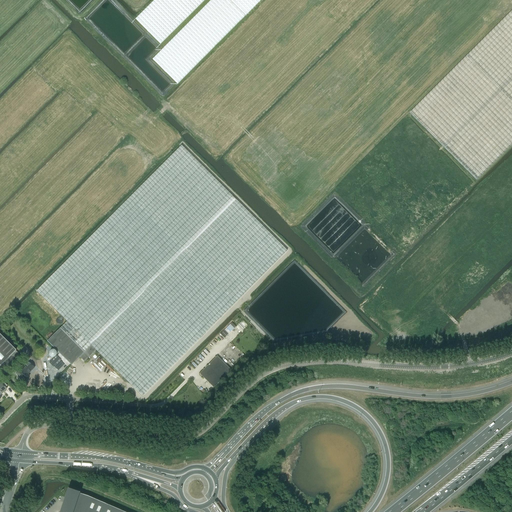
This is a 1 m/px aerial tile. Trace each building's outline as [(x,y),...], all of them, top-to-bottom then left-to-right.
[(154,0),(136,19),(161,44),(204,0),(211,0),(153,59),(178,84),(246,16),(261,0),(154,0)] [(511,10),(409,113),(476,180),(511,144),(511,10)] [(36,291),(67,322),(91,346),(96,351),(96,350),(142,396),(287,251),(181,146),(36,291)] [(91,346),(67,322),(60,329),(84,353),(91,346)] [(47,341),(71,365),(79,357),(84,362),(96,351),(91,346),(84,353),(60,329),(47,341)] [(0,366),(16,351),(0,334),(0,366)] [(49,363),(53,368),(61,360),(56,356),(49,363)] [(199,374),(210,384),(213,388),(230,370),(217,356),(199,374)] [(27,375),(31,371),(35,368),(29,362),(22,369),(22,368),(16,374),(19,377),(20,379),(21,378),(24,382),(28,377),(27,375)] [(124,511),(88,496),(78,493),(68,490),(60,511),(124,511)]
